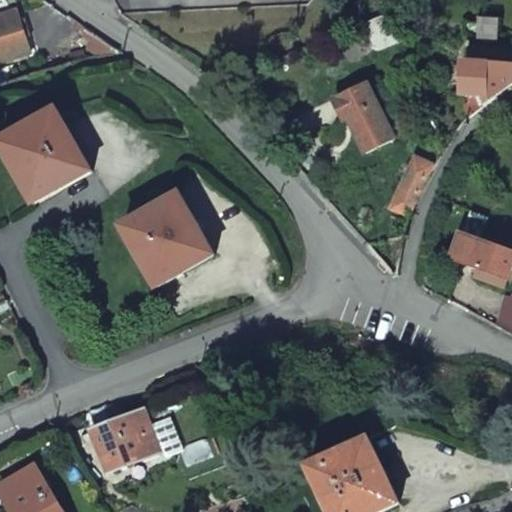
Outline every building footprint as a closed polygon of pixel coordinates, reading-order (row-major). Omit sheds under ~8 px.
[(17,11),(0,16),(0,62),(30,53),(25,37),(20,21),(17,11)] [(394,25),(382,16),(363,24),(377,55),(405,43),(394,25)] [(30,36),(25,20),(20,21),(25,37),(30,36)] [(120,52),(82,26),(76,33),(108,56),(120,52)] [(502,36),(473,31),(472,43),(500,47),(501,47),(502,36)] [(470,119),(508,89),(511,86),(511,49),(501,47),(500,47),(472,43),(468,62),(464,61),(463,99),(479,99),(463,108),(470,119)] [(366,84),(337,98),(364,154),(393,140),(366,84)] [(93,173),(59,111),(0,144),(34,206),(93,173)] [(448,146),(455,137),(444,121),(435,127),(448,146)] [(436,165),(414,156),(388,210),(409,219),(427,177),(436,165)] [(216,257),(181,195),(123,228),(157,290),(186,273),(216,257)] [(398,277),(406,234),(361,245),(393,278),(398,277)] [(511,280),(511,252),(461,235),(452,259),(479,269),(509,279),(511,280)] [(479,269),(475,279),(505,289),(509,279),(479,269)] [(511,300),(507,299),(498,330),(511,337),(511,300)] [(161,452),(145,412),(94,431),(109,471),(161,452)] [(382,511),(400,505),(370,440),(309,467),(329,511),(382,511)] [(64,511),(37,466),(0,488),(14,511),(64,511)]
